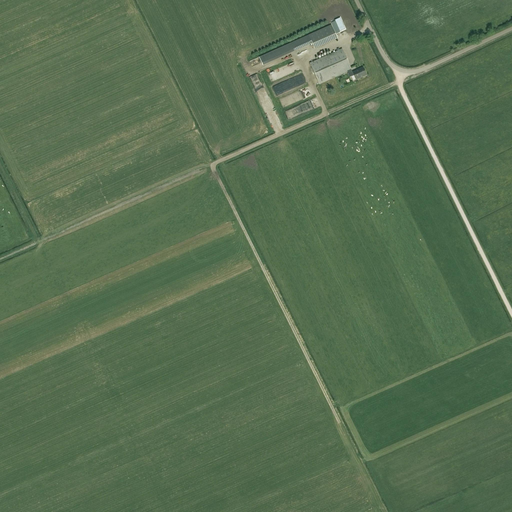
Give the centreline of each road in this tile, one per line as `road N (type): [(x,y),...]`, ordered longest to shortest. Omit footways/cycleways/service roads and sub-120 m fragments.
road 1 (unknown): [(0,163),(39,244),(398,81)]
road 2 (track): [(511,317),(400,91),(399,73)]
road 3 (unclassified): [(381,55),(408,72),(511,28)]
